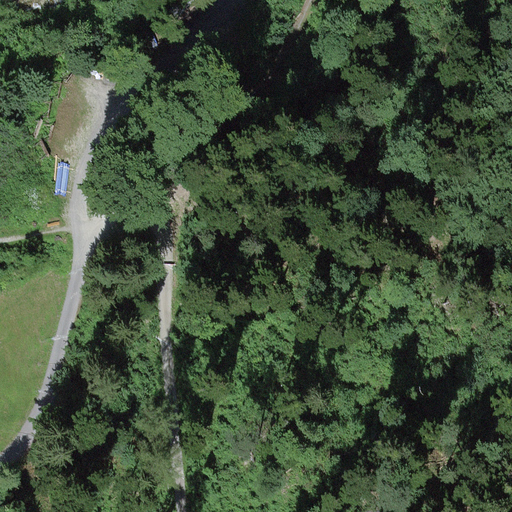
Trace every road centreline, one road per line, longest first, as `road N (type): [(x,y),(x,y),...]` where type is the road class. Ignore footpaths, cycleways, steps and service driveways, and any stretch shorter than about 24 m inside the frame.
road 1 (trunk): [(219,511),(226,281),(218,0)]
road 2 (track): [(180,511),(167,397),(171,233),(87,227)]
road 3 (track): [(87,227),(113,141),(234,0)]
road 4 (track): [(0,461),(32,424),(48,387),(87,227)]
